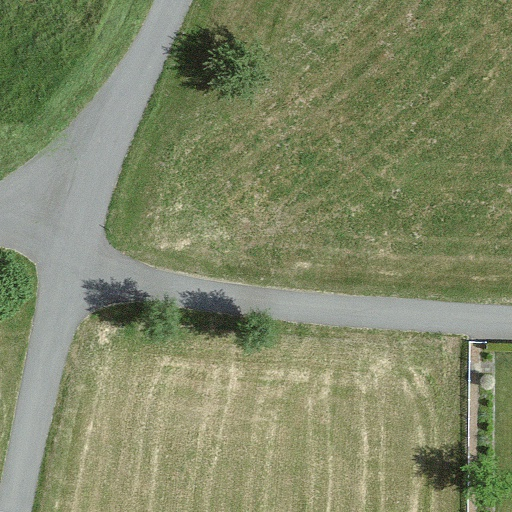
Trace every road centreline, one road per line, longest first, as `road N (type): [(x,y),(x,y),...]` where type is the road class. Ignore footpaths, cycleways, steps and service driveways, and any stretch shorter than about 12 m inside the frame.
road 1 (unclassified): [(63,276),(271,304),(511,323)]
road 2 (unclassified): [(15,511),(63,276)]
road 3 (unclassified): [(81,209),(171,0)]
